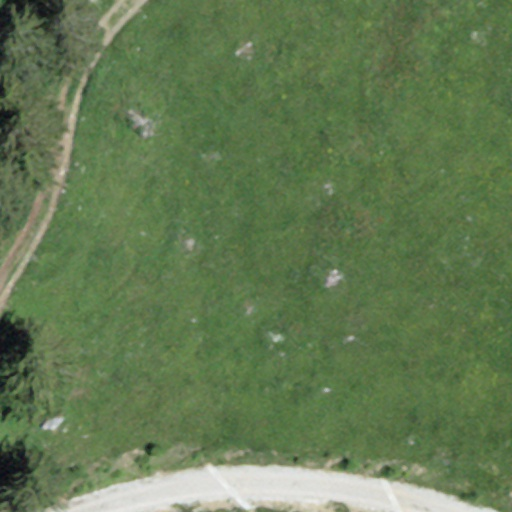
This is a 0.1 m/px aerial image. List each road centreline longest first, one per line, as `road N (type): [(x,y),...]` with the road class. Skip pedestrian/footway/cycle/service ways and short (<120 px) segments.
road 1 (track): [(44,511),(104,487),(219,476),(440,511)]
road 2 (track): [(135,0),(80,63),(54,195),(0,290)]
